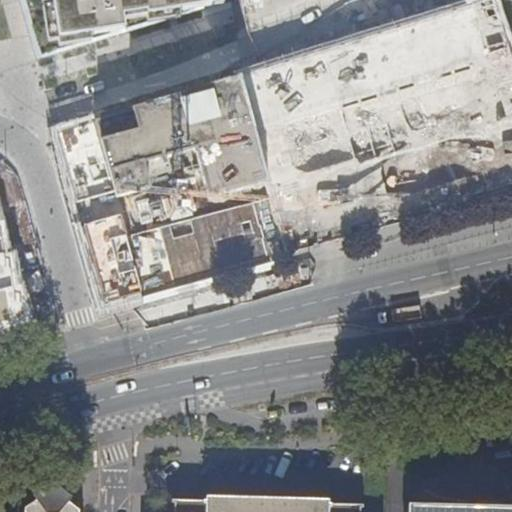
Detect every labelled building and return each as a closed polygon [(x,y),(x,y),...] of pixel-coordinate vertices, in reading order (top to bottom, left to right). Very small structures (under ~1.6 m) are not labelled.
[(233,0),(31,0),(47,58),(233,1),(233,0)] [(511,0),(492,0),(478,5),(310,57),(339,164),(354,159),(355,165),(511,112),(511,0)] [(310,57),(239,78),(268,187),(339,164),(310,57)] [(34,506),(24,511),(73,511),(67,507),(70,502),(56,491),(50,489),(45,491),(31,501),(34,506)] [(358,511),(358,508),(272,505),(201,503),(174,502),(173,511),(358,511)]
